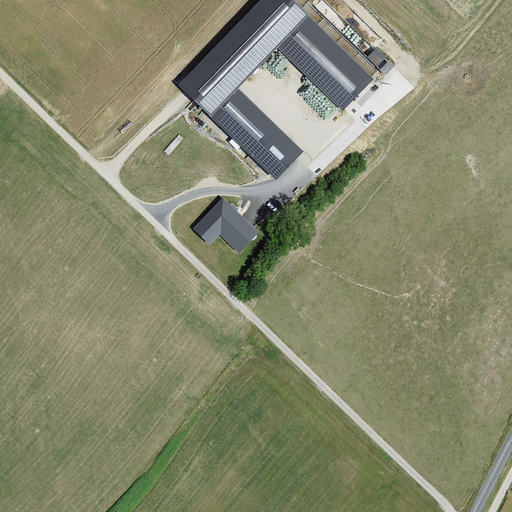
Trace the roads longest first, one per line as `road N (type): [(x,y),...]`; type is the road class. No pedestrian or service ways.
road 1 (track): [(0,80),(452,511)]
road 2 (track): [(145,218),(209,191),(272,195),(390,86)]
